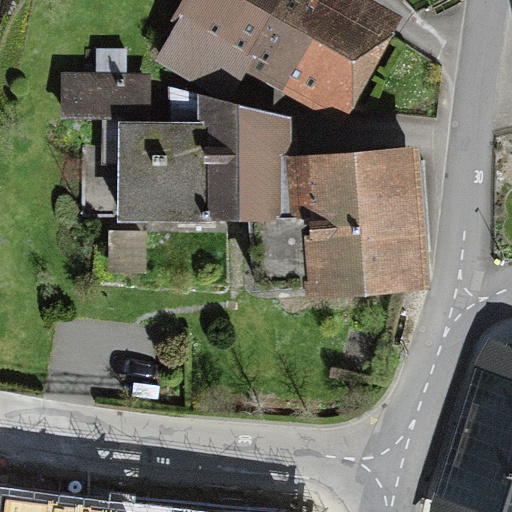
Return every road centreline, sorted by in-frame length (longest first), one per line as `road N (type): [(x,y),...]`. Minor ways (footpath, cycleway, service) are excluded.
road 1 (residential): [(0,431),(71,446),(399,459)]
road 2 (residential): [(484,0),(439,324)]
road 3 (residential): [(439,324),(399,459)]
